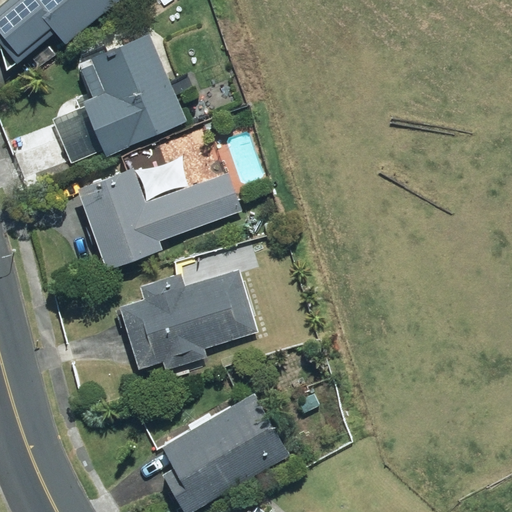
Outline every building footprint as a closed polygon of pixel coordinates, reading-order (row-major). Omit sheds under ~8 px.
[(70,41),(115,0),(13,0),(0,12),(0,25),(26,55),(58,27),(70,41)] [(191,120),(154,29),(83,58),(98,92),(86,97),(109,154),(191,120)] [(138,163),(81,183),(111,268),(166,248),(163,239),(247,209),(232,169),(151,198),(138,163)] [(149,295),(121,303),(144,365),(163,358),(167,369),(213,352),(211,347),(259,330),(237,268),(189,285),(184,272),(145,285),(149,295)] [(193,511),(293,453),(256,390),(166,443),(178,463),(160,474),(183,511),(193,511)]
